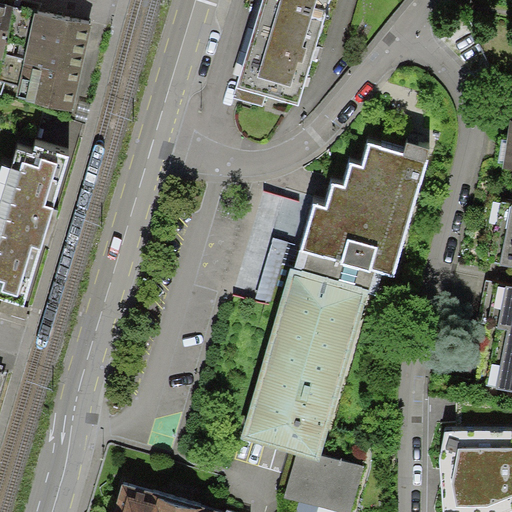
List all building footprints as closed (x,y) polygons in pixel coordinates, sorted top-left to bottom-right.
[(266,0),(233,97),(265,109),(269,96),(304,106),(333,0),(266,0)] [(0,51),(10,4),(0,1),(0,51)] [(35,9),(15,97),(71,110),(91,22),(35,9)] [(0,210),(0,292),(30,302),(74,153),(20,138),(0,210)] [(292,262),(241,428),(321,451),(375,269),(397,272),(428,154),(373,142),(367,161),(353,158),(348,180),(333,177),(331,201),(318,197),(302,265),(292,262)] [(511,200),(500,198),(487,263),(511,268),(511,276),(490,272),(467,383),(511,392),(511,200)] [(511,511),(511,431),(443,431),(439,459),(443,511),(511,511)] [(371,511),(381,469),(296,449),(285,496),(354,511),(371,511)] [(238,511),(124,473),(113,511),(238,511)]
